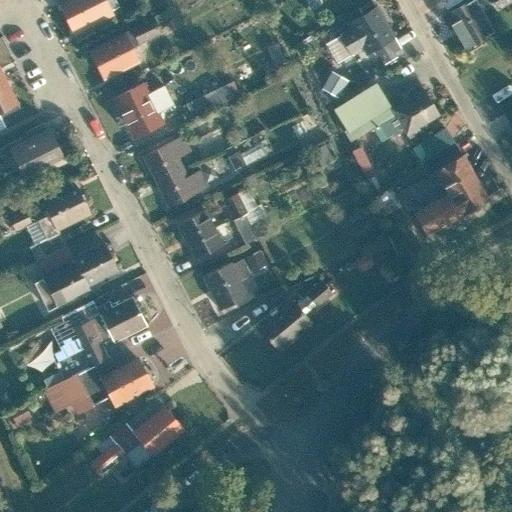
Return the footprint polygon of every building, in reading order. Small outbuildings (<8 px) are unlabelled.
[(105,0),(63,0),(58,3),(74,34),(113,14),(105,0)] [(473,0),(468,0),(441,15),(461,50),(492,33),(473,0)] [(490,0),(496,9),(509,0),(490,0)] [(391,37),(374,9),(347,25),(349,29),(338,36),(350,56),(361,49),(364,53),(391,37)] [(154,19),(131,30),(139,46),(162,34),(154,19)] [(125,33),(89,51),(104,80),(140,62),(125,33)] [(337,69),(327,87),(344,96),(354,78),(337,69)] [(5,79),(0,81),(0,130),(24,119),(5,79)] [(229,84),(186,105),(192,117),(209,108),(210,111),(235,97),(229,84)] [(145,85),(114,99),(133,138),(163,124),(158,114),(174,105),(165,86),(149,95),(145,85)] [(406,134),(437,115),(422,90),(391,110),(406,134)] [(511,97),(496,107),(507,126),(511,122),(511,97)] [(420,163),(453,143),(444,128),(410,148),(420,163)] [(240,168),(277,152),(267,130),(230,147),(240,168)] [(48,132),(11,151),(27,180),(64,161),(48,132)] [(141,158),(155,183),(183,168),(178,158),(191,151),(183,135),(141,158)] [(367,143),(356,149),(370,177),(381,172),(367,143)] [(488,200),(461,156),(431,175),(443,195),(413,214),(427,236),(488,200)] [(189,178),(183,168),(155,183),(169,210),(209,187),(200,170),(189,178)] [(76,186),(42,203),(57,232),(90,216),(76,186)] [(237,195),(222,203),(244,245),(267,233),(261,220),(253,224),(237,195)] [(206,209),(178,223),(195,259),(223,245),(206,209)] [(46,222),(34,227),(41,241),(52,235),(46,222)] [(30,249),(36,261),(65,248),(60,236),(30,249)] [(74,264),(33,284),(47,313),(90,291),(88,287),(120,272),(106,243),(72,260),(74,264)] [(71,260),(65,248),(36,261),(41,273),(71,260)] [(267,264),(260,251),(247,258),(253,271),(267,264)] [(231,263),(203,277),(220,310),(248,296),(241,281),(252,276),(244,259),(232,265),(231,263)] [(333,294),(322,282),(306,295),(317,308),(333,294)] [(146,325),(133,298),(100,315),(113,342),(146,325)] [(314,327),(294,302),(260,328),(280,354),(314,327)] [(107,359),(90,322),(71,331),(81,352),(54,364),(62,381),(107,359)] [(76,376),(91,406),(108,398),(115,409),(152,388),(136,360),(100,378),(96,367),(76,376)] [(91,406),(76,376),(43,392),(55,414),(70,406),(75,415),(91,406)] [(136,470),(184,431),(163,406),(133,432),(141,444),(125,457),(136,470)] [(114,445),(90,464),(100,476),(124,457),(114,445)]
